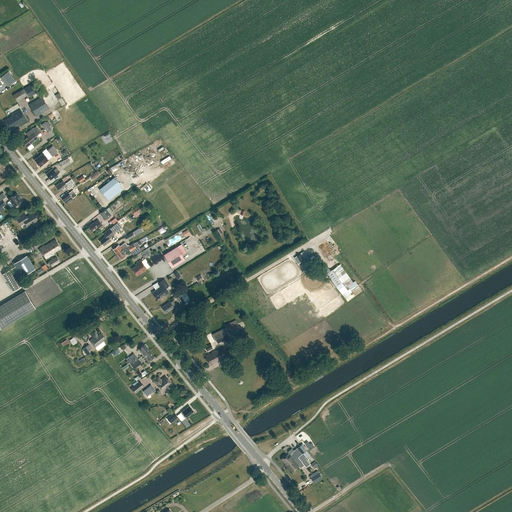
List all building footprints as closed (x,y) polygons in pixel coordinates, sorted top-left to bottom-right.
[(8,71),(0,77),(8,87),(16,80),(8,71)] [(33,83),(24,88),(30,97),(38,92),(33,83)] [(29,104),(36,116),(49,108),(42,97),(29,104)] [(20,109),(11,115),(11,116),(4,121),(11,131),(27,121),(20,109)] [(52,129),(49,126),(51,124),(48,121),(46,122),(45,121),(41,125),(47,132),(52,129)] [(36,136),(41,132),(36,126),(33,128),(32,127),(26,133),(28,136),(33,132),(36,136)] [(22,141),(27,147),(38,138),(36,136),(33,132),(28,136),(25,138),(26,138),(22,141)] [(101,135),(105,144),(112,141),(108,133),(101,135)] [(50,147),(47,150),(52,157),(55,154),(54,152),(56,150),(53,145),(50,147)] [(35,160),(39,165),(40,166),(41,165),(48,159),(43,153),(35,160)] [(161,164),(170,159),(168,155),(159,161),(161,164)] [(64,164),(69,161),(68,158),(59,163),(62,168),(66,166),(64,164)] [(53,168),(46,174),(51,180),(57,174),(54,170),(53,168)] [(92,179),(99,174),(96,170),(89,175),(92,179)] [(108,200),(122,189),(120,185),(121,184),(115,177),(101,188),(99,189),(108,200)] [(73,186),(72,184),(74,183),(71,179),(65,184),(63,181),(60,183),(59,183),(56,186),(60,191),(66,186),(69,190),(73,186)] [(68,193),(62,198),(66,203),(77,195),(73,190),(68,193)] [(22,200),(17,193),(12,197),(12,196),(8,199),(15,207),(18,204),(22,200)] [(113,212),(109,207),(106,209),(106,208),(100,213),(105,220),(111,215),(110,214),(113,212)] [(34,213),(27,217),(25,214),(17,218),(21,225),(25,222),(28,227),(34,223),(34,222),(38,220),(34,213)] [(104,226),(98,220),(95,222),(94,222),(89,226),(92,231),(98,227),(100,229),(104,226)] [(104,245),(107,243),(108,243),(111,240),(109,238),(114,234),(110,228),(103,233),(105,236),(100,240),(104,245)] [(178,234),(167,240),(169,245),(181,238),(178,234)] [(55,239),(44,246),(43,246),(39,248),(46,259),(51,255),(53,254),(54,254),(53,252),(61,248),(55,239)] [(127,246),(125,242),(120,246),(119,245),(118,245),(113,249),(117,254),(122,250),(126,247),(126,248),(128,247),(129,246),(128,245),(127,246)] [(122,250),(117,254),(121,259),(126,255),(126,254),(127,253),(128,255),(131,252),(133,255),(140,251),(137,247),(139,246),(137,242),(133,243),(129,246),(128,247),(126,248),(126,247),(122,250)] [(177,246),(164,254),(172,267),(185,259),(177,246)] [(146,248),(139,252),(142,257),(149,253),(146,248)] [(301,262),(308,257),(304,251),(297,256),(301,262)] [(15,266),(2,274),(13,291),(26,283),(22,276),(35,268),(26,255),(13,263),(15,266)] [(56,257),(54,258),(48,261),(52,267),(60,262),(57,256),(56,257)] [(136,265),(132,268),(137,275),(140,272),(141,273),(147,268),(140,259),(137,262),(137,263),(135,264),(136,265)] [(347,301),(362,290),(355,281),(353,283),(340,264),(331,271),(323,261),(319,264),(327,274),(347,301)] [(164,295),(168,292),(165,288),(169,286),(164,279),(158,283),(160,287),(153,292),(157,299),(163,295),(164,295)] [(35,308),(25,291),(0,305),(0,327),(1,329),(35,308)] [(183,293),(176,298),(177,299),(181,306),(185,303),(188,301),(186,299),(184,294),(183,293)] [(170,302),(162,307),(166,312),(174,307),(174,306),(175,305),(173,301),(170,302)] [(235,320),(226,323),(228,330),(237,327),(235,320)] [(228,332),(226,327),(212,334),(217,344),(231,337),(228,332)] [(93,338),(90,340),(95,347),(98,350),(106,344),(103,341),(103,340),(106,338),(101,332),(98,335),(95,331),(91,334),(93,338)] [(87,356),(90,353),(88,350),(92,348),(89,344),(82,349),(85,353),(87,356)] [(138,349),(143,355),(149,350),(144,344),(138,349)] [(205,355),(210,364),(215,362),(216,362),(228,357),(223,347),(205,355)] [(152,358),(154,356),(149,350),(143,355),(141,356),(143,358),(144,357),(148,361),(150,360),(151,361),(154,359),(152,358)] [(130,359),(126,362),(127,364),(129,363),(130,364),(132,362),(135,360),(138,358),(137,358),(134,353),(131,355),(129,357),(128,357),(130,359)] [(132,362),(130,364),(134,368),(134,369),(136,367),(142,363),(138,358),(135,360),(132,362)] [(169,390),(173,387),(169,382),(170,381),(166,376),(161,380),(158,376),(154,380),(159,386),(163,390),(167,387),(169,390)] [(135,393),(144,386),(140,381),(131,387),(135,393)] [(177,415),(178,416),(181,421),(185,418),(187,417),(194,411),(189,406),(182,411),(180,413),(177,415)] [(177,415),(175,412),(168,418),(171,422),(178,416),(177,415)] [(302,445),(297,449),(302,454),(303,453),(306,450),(302,445)] [(289,453),(281,459),(287,465),(293,460),(298,457),(302,454),(297,449),(294,451),(294,452),(290,455),(289,453)] [(293,460),(287,465),(292,472),(299,466),(298,465),(302,462),(306,467),(310,464),(307,460),(308,459),(303,453),(302,454),(298,457),(293,460)] [(311,479),(314,483),(322,478),(319,473),(311,479)]
